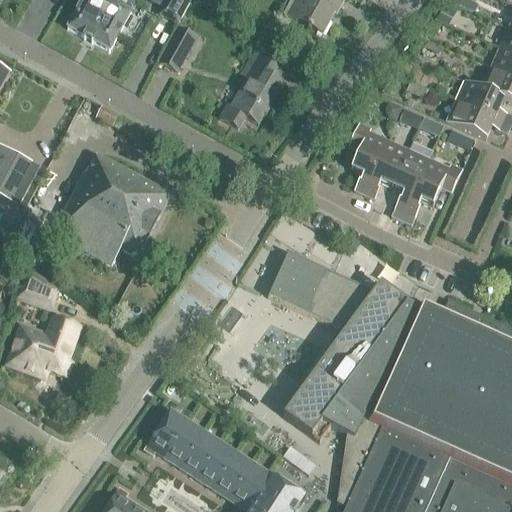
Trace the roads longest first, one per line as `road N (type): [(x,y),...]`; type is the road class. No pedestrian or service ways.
road 1 (residential): [(77,465),(271,183)]
road 2 (residential): [(511,191),(474,279),(271,183)]
road 3 (residential): [(271,183),(0,33)]
road 4 (residential): [(271,183),(411,0)]
